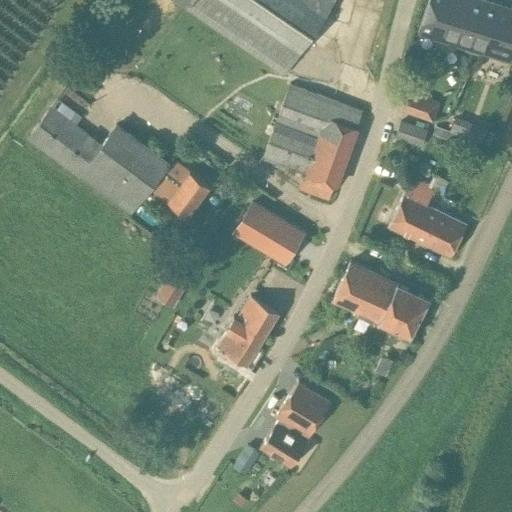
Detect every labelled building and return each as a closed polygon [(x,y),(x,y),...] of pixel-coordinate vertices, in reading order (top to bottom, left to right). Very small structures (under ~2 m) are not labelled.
[(178,0),(187,6),(186,8),(284,75),(334,0),(178,0)] [(511,6),(493,0),(427,0),(418,28),(511,59),(511,6)] [(363,107),(291,80),(263,155),(304,170),(298,185),(329,197),(363,107)] [(440,100),(407,88),(399,108),(432,120),(440,100)] [(52,103),(27,136),(80,175),(132,212),(153,185),(169,197),(164,203),(176,212),(180,205),(188,211),(210,182),(189,167),(180,180),(164,168),(169,161),(116,120),(100,141),(93,150),(81,141),(85,137),(83,135),(86,130),(81,127),(82,126),(77,122),(81,116),(57,97),(52,103)] [(450,129),(467,135),(473,121),(456,114),(450,129)] [(425,127),(400,119),(395,134),(420,142),(425,127)] [(449,179),(434,172),(429,181),(413,173),(389,222),(450,253),(466,220),(428,201),(434,188),(442,192),(449,179)] [(260,208),(244,236),(295,266),(312,239),(260,208)] [(193,252),(204,239),(190,229),(180,242),(193,252)] [(428,296),(351,258),(333,295),(359,308),(356,313),(373,321),(375,317),(409,334),(428,296)] [(173,269),(157,294),(174,304),(189,279),(173,269)] [(277,311),(250,295),(236,317),(233,315),(225,328),(228,330),(219,346),(244,362),(254,346),(255,346),(277,311)] [(309,435),(331,401),(298,379),(275,413),(279,416),(260,444),(290,463),(305,440),(287,428),(291,423),(309,435)] [(258,451),(247,444),(233,464),(245,471),(258,451)]
